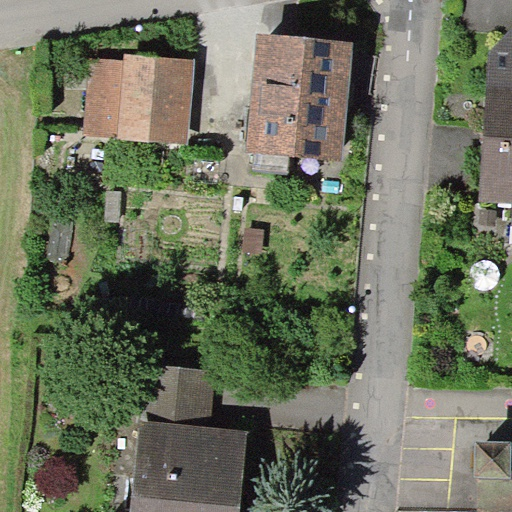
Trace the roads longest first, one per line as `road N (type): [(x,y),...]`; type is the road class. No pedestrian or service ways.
road 1 (residential): [(365,511),(408,0)]
road 2 (residential): [(0,27),(157,0)]
